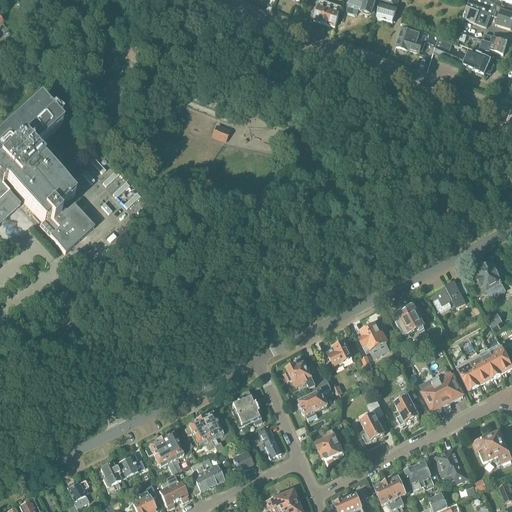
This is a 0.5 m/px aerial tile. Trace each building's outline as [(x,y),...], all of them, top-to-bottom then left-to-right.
[(370,17),(375,0),(349,0),(347,9),(346,13),(347,15),(354,17),(356,16),(357,12),(361,13),(362,17),(368,18),(370,17)] [(396,8),(398,0),(379,0),(378,4),(380,4),(375,21),(379,22),(382,23),(382,22),(391,25),(396,8)] [(498,20),(501,13),(503,8),(502,8),(492,4),(491,4),(491,3),(482,0),(468,0),(462,19),(485,30),(490,17),(498,20)] [(334,29),(341,8),(320,2),(313,22),(334,29)] [(511,23),(511,15),(501,13),(498,20),(496,27),(510,31),(511,23)] [(407,52),(413,34),(415,29),(409,27),(407,32),(402,31),(396,49),(407,52)] [(422,37),(413,34),(407,52),(418,56),(419,53),(422,54),(426,40),(431,41),(429,48),(434,50),(438,40),(423,34),(422,37)] [(457,35),(452,47),(457,49),(462,37),(457,35)] [(482,44),(505,50),(507,44),(506,43),(506,42),(500,40),(500,42),(490,39),(491,38),(484,36),(482,44)] [(452,46),(438,40),(434,50),(433,55),(450,62),(463,68),(464,68),(463,69),(464,71),(469,73),(470,72),(471,71),(476,73),(475,74),(484,78),(485,75),(490,78),(494,68),(489,66),(490,63),(481,60),(482,58),(476,55),(475,57),(469,55),(467,60),(449,53),(452,47),(452,46)] [(505,50),(482,44),(479,52),(490,55),(491,53),(503,57),(505,50)] [(228,101),(186,84),(183,92),(225,109),(228,101)] [(0,224),(24,203),(43,224),(39,228),(65,256),(94,230),(73,208),(66,214),(61,209),(74,197),(33,151),(62,124),(40,100),(0,137),(0,224)] [(226,142),(229,135),(216,129),(213,137),(226,142)] [(75,275),(85,266),(81,261),(71,271),(75,275)] [(502,279),(502,277),(499,271),(498,270),(493,273),(493,272),(493,273),(490,268),(489,268),(487,267),(483,270),(482,272),(476,276),(478,280),(476,281),(481,290),(485,297),(487,296),(490,301),(505,294),(498,281),(502,279)] [(429,299),(437,315),(450,309),(448,305),(451,303),(455,312),(464,308),(465,309),(470,306),(467,299),(462,301),(455,287),(429,299)] [(418,336),(424,333),(422,329),(423,329),(418,319),(422,317),(418,309),(414,311),(413,311),(406,315),(405,313),(402,312),(399,314),(398,317),(400,321),(397,323),(405,338),(399,341),(405,351),(411,348),(405,338),(408,336),(408,337),(416,333),(418,336)] [(487,322),(492,330),(502,323),(497,315),(487,322)] [(363,342),(359,344),(366,356),(370,354),(374,362),(383,357),(379,350),(386,346),(382,337),(387,335),(382,326),(375,329),(375,328),(370,331),(368,330),(365,332),(365,334),(360,336),(363,342)] [(468,394),(511,372),(511,371),(498,343),(454,365),(468,394)] [(342,366),(352,361),(344,346),(339,348),(338,346),(333,349),(334,351),(334,352),(327,356),(335,372),(343,368),(342,366)] [(366,359),(361,361),(367,376),(373,374),(371,368),(370,368),(366,359)] [(288,375),(283,377),(287,385),(292,382),(296,390),(306,385),(309,392),(315,390),(312,383),(304,367),(296,371),(295,368),(287,372),(288,375)] [(449,407),(463,399),(451,377),(440,382),(438,378),(429,383),(430,384),(420,389),(424,396),(423,397),(432,415),(443,410),(445,413),(450,410),(449,407)] [(315,384),(318,389),(324,387),(327,385),(328,384),(325,379),(315,384)] [(328,385),(315,391),(317,397),(314,398),(311,399),(298,405),(302,412),(301,414),(302,417),(304,417),(305,419),(306,419),(308,424),(317,420),(315,415),(328,410),(324,401),(333,397),(328,385)] [(375,398),(382,395),(377,386),(371,389),(375,398)] [(339,387),(331,391),(334,399),(343,396),(339,387)] [(315,391),(309,394),(311,399),(314,398),(317,397),(315,391)] [(416,416),(419,415),(415,407),(412,409),(410,403),(414,401),(409,391),(403,394),(406,401),(394,407),(400,418),(395,420),(399,428),(404,426),(418,419),(416,416)] [(233,419),(256,409),(254,405),(253,405),(250,397),(249,398),(248,394),(241,397),(243,401),(232,405),(234,412),(231,413),(233,419)] [(384,418),(384,417),(377,403),(367,408),(372,418),(361,424),(367,435),(362,438),(366,446),(371,443),(371,444),(372,443),(374,443),(377,442),(377,441),(385,437),(383,433),(385,432),(382,425),(379,426),(376,421),(380,419),(380,420),(384,418)] [(225,422),(231,419),(225,408),(219,411),(225,422)] [(256,409),(233,419),(235,424),(236,424),(238,430),(253,424),(254,428),(261,425),(259,422),(260,421),(257,413),(256,409)] [(200,422),(213,448),(217,446),(214,439),(221,435),(215,424),(220,421),(216,415),(212,417),(212,416),(204,420),(200,422)] [(188,430),(184,432),(187,438),(191,436),(197,448),(205,444),(206,446),(204,447),(208,453),(214,450),(213,448),(200,422),(195,424),(195,425),(188,428),(188,430)] [(334,432),(335,431),(342,428),(340,424),(332,427),(334,432)] [(342,428),(335,431),(338,439),(345,436),(342,428)] [(259,450),(262,456),(263,457),(266,455),(270,462),(281,456),(268,431),(258,436),(264,447),(262,448),(259,450)] [(164,439),(160,442),(177,475),(181,473),(177,465),(179,464),(177,461),(183,458),(182,455),(176,444),(180,442),(177,435),(173,438),(172,436),(164,440),(164,439)] [(320,454),(321,456),(324,463),(326,464),(328,469),(336,465),(335,463),(343,459),(335,439),(334,439),(332,435),(327,437),(328,439),(318,443),(319,446),(316,447),(319,455),(320,454)] [(510,463),(508,456),(503,445),(504,443),(502,440),(500,439),(499,436),(475,446),(480,457),(479,457),(483,465),(488,463),(498,458),(502,466),(510,463)] [(158,468),(166,464),(173,477),(174,477),(177,475),(160,442),(156,444),(148,448),(149,450),(145,452),(148,458),(152,456),(158,468)] [(251,451),(247,442),(242,444),(247,453),(251,451)] [(220,445),(217,446),(213,448),(214,450),(217,456),(223,452),(220,445)] [(453,454),(448,456),(445,458),(443,457),(440,458),(439,460),(435,462),(441,477),(442,480),(451,476),(456,487),(468,482),(463,470),(460,471),(453,454)] [(138,465),(133,456),(123,462),(124,464),(117,468),(124,481),(144,471),(141,464),(138,465)] [(252,468),(246,456),(232,463),(238,475),(239,475),(239,474),(251,468),(252,468)] [(208,460),(200,464),(212,489),(228,481),(224,474),(219,476),(216,470),(213,471),(208,460)] [(418,469),(415,470),(425,496),(432,493),(431,490),(434,489),(431,482),(425,466),(423,467),(422,463),(416,465),(418,469)] [(212,489),(200,464),(190,469),(193,473),(196,472),(199,478),(193,481),(196,486),(190,489),(195,497),(212,489)] [(416,500),(425,496),(415,470),(412,471),(410,467),(404,470),(406,473),(405,474),(411,490),(414,496),(416,500)] [(117,486),(119,485),(117,479),(119,478),(115,472),(114,472),(111,468),(99,473),(100,474),(96,476),(100,484),(102,483),(107,496),(119,490),(117,486)] [(390,484),(386,486),(398,511),(402,511),(402,510),(404,509),(401,501),(406,498),(398,481),(396,476),(389,479),(390,484)] [(165,481),(167,484),(176,504),(180,502),(182,506),(188,503),(186,499),(187,499),(180,484),(178,485),(174,477),(173,477),(165,481)] [(482,482),(472,486),(476,496),(487,492),(482,482)] [(398,511),(386,486),(382,487),(380,483),(373,486),(375,491),(374,491),(382,509),(388,506),(390,511),(398,511)] [(72,504),(76,511),(88,505),(82,493),(86,491),(83,484),(79,486),(73,489),(71,487),(66,489),(74,503),(72,504)] [(172,506),(176,504),(167,484),(161,487),(163,492),(158,494),(165,509),(166,509),(167,511),(168,511),(174,509),(172,506)] [(469,499),(476,496),(471,485),(464,488),(469,499)] [(139,486),(126,492),(129,498),(142,492),(139,486)] [(511,503),(511,501),(507,491),(506,487),(498,490),(505,506),(511,503)] [(150,501),(155,498),(151,488),(146,490),(150,501)] [(276,508),(277,511),(287,511),(297,508),(292,495),(285,498),(283,497),(282,494),(278,496),(279,498),(279,500),(266,505),(269,511),(276,508)] [(140,503),(139,504),(138,503),(136,502),(133,503),(132,505),(133,507),(132,507),(134,511),(156,511),(153,507),(152,507),(148,499),(147,500),(145,495),(138,499),(140,503)] [(336,507),(337,511),(355,511),(362,509),(356,495),(350,498),(351,501),(344,504),(342,500),(335,503),(337,507),(336,507)] [(444,496),(442,497),(448,509),(450,508),(444,496)] [(428,503),(431,510),(432,511),(441,511),(448,509),(442,497),(428,503)] [(366,501),(369,506),(375,503),(373,498),(366,501)]
